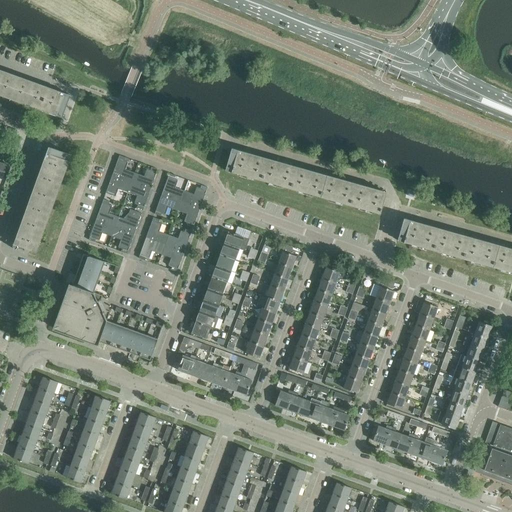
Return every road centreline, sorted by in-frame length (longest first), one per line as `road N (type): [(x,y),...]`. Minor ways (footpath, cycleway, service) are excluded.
road 1 (residential): [(318,237),(221,203),(151,388)]
road 2 (residential): [(253,425),(318,237)]
road 3 (residential): [(416,277),(350,460)]
road 4 (residential): [(0,232),(35,135),(0,122)]
road 5 (residential): [(47,275),(90,162)]
